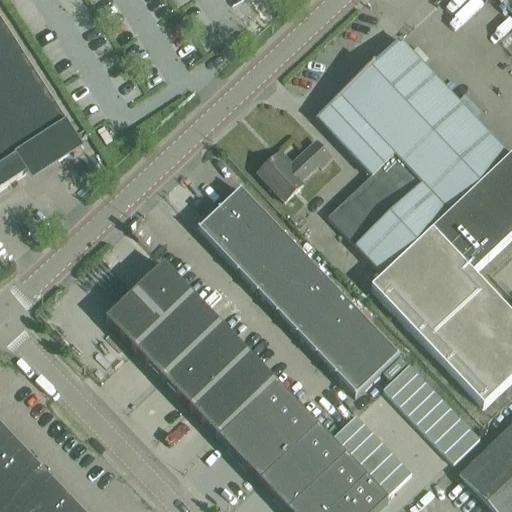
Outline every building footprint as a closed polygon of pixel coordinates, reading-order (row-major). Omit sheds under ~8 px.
[(0,192),(25,176),(14,159),(66,125),(0,22),(0,192)] [(241,45),(246,40),(242,35),(236,40),(241,45)] [(511,162),(510,160),(509,160),(399,44),(316,122),(370,180),(327,221),(382,280),(370,292),(482,411),(511,382),(511,319),(472,277),(511,239),(511,162)] [(275,160),(257,177),(284,206),(302,189),(300,186),(318,169),(320,171),(331,162),(315,145),(287,172),(275,160)] [(396,358),(396,359),(242,196),(239,193),(238,194),(239,195),(199,233),(198,232),(196,233),(354,399),(353,400),(354,401),(398,360),(396,358)] [(134,297),(161,326),(190,298),(163,269),(134,297)] [(105,324),(132,353),(161,326),(134,297),(105,324)] [(161,326),(132,353),(160,383),(219,328),(190,298),(161,326)] [(219,328),(160,383),(188,412),(247,358),(219,328)] [(217,443),(276,388),(247,358),(188,412),(217,443)] [(390,405),(416,380),(407,370),(381,396),(390,405)] [(399,414),(425,389),(416,380),(390,405),(399,414)] [(276,388),(217,443),(259,487),(317,432),(276,388)] [(408,423),(434,398),(425,389),(399,414),(408,423)] [(443,407),(434,398),(408,423),(417,432),(443,407)] [(426,441),(452,416),(443,407),(417,432),(426,441)] [(452,416),(426,441),(435,450),(460,425),(452,416)] [(330,445),(339,455),(365,430),(356,420),(330,445)] [(444,459),(469,434),(460,425),(435,450),(444,459)] [(79,511),(0,428),(0,511),(79,511)] [(511,511),(511,429),(458,481),(487,511),(511,511)] [(339,455),(348,464),(374,439),(365,430),(339,455)] [(317,432),(259,487),(282,511),(291,511),(345,461),(317,432)] [(478,443),(469,434),(444,459),(453,468),(478,443)] [(374,439),(348,464),(357,474),(383,449),(374,439)] [(357,474),(366,483),(392,458),(383,449),(357,474)] [(392,458),(366,483),(375,493),(401,468),(392,458)] [(345,461),(291,511),(335,511),(366,483),(345,461)] [(401,468),(375,493),(385,503),(411,478),(401,468)] [(366,483),(335,511),(379,511),(387,505),(366,483)]
